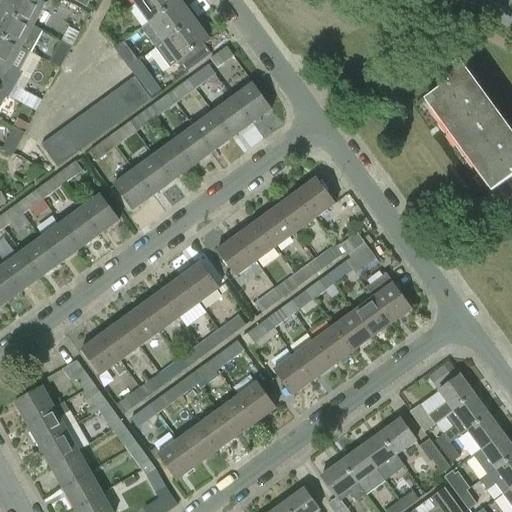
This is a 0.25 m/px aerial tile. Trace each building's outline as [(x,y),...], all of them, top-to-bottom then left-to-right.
[(3,0),(0,7),(0,8),(34,27),(35,27),(46,6),(44,5),(46,0),(3,0)] [(133,0),(136,3),(135,4),(150,24),(181,1),(180,0),(133,0)] [(181,1),(150,24),(163,42),(165,44),(196,21),(181,1)] [(35,27),(34,27),(0,8),(0,36),(23,48),(32,53),(44,31),(35,27)] [(178,62),(179,64),(186,73),(211,54),(204,45),(210,41),(196,21),(165,44),(163,42),(155,48),(170,68),(178,62)] [(20,76),(32,53),(0,36),(0,78),(20,89),(25,79),(20,76)] [(50,64),(61,69),(72,48),(62,42),(50,64)] [(145,55),(136,42),(129,48),(125,43),(115,50),(129,68),(136,62),(139,60),(145,55)] [(211,60),(217,69),(234,57),(227,48),(211,60)] [(146,70),(139,60),(138,61),(136,62),(129,68),(136,78),(146,70)] [(424,100),(492,193),(511,179),(511,177),(511,132),(460,61),(442,74),(448,82),(424,100)] [(216,75),(209,65),(189,80),(196,89),(216,75)] [(0,108),(6,97),(8,98),(12,90),(21,95),(20,96),(28,101),(30,95),(23,91),(20,89),(0,78),(0,108)] [(125,86),(142,108),(153,101),(136,78),(125,86)] [(196,89),(189,80),(169,94),(176,104),(196,89)] [(233,99),(252,125),(272,110),(253,84),(233,99)] [(142,108),(125,86),(115,93),(132,116),(142,108)] [(132,116),(115,93),(105,101),(122,123),(132,116)] [(176,104),(169,94),(149,108),(156,118),(176,104)] [(213,113),(232,139),(252,125),(233,99),(213,113)] [(122,123),(105,101),(95,108),(111,131),(122,123)] [(111,131),(95,108),(84,116),(101,139),(111,131)] [(156,118),(149,108),(129,123),(137,133),(156,118)] [(194,128),(212,154),(232,139),(213,113),(194,128)] [(101,139),(84,116),(74,123),(91,146),(101,139)] [(15,129),(26,135),(29,128),(18,122),(15,129)] [(91,146),(74,123),(64,131),(80,154),(91,146)] [(137,133),(129,123),(110,137),(117,147),(137,133)] [(174,142),(193,168),(212,154),(194,128),(174,142)] [(4,150),(14,155),(26,135),(15,129),(4,150)] [(80,154),(64,131),(53,138),(70,161),(80,154)] [(90,152),(97,162),(117,147),(110,137),(90,152)] [(70,161),(53,138),(42,147),(59,169),(70,161)] [(154,157),(173,182),(193,168),(174,142),(154,157)] [(134,171),(153,197),(173,182),(154,157),(134,171)] [(83,172),(76,162),(56,177),(63,186),(83,172)] [(153,197),(134,171),(114,186),(133,212),(153,197)] [(63,186),(56,177),(36,191),(43,201),(63,186)] [(297,194),(316,220),(336,205),(317,179),(297,194)] [(43,201),(36,191),(17,205),(24,215),(43,201)] [(316,220),(297,194),(277,208),(296,234),(316,220)] [(81,210),(99,236),(120,221),(101,195),(81,210)] [(24,215),(17,205),(0,217),(0,224),(4,229),(24,215)] [(296,234),(277,208),(257,223),(276,248),(296,234)] [(61,225),(80,250),(99,236),(81,210),(61,225)] [(276,248),(257,223),(237,237),(256,263),(276,248)] [(41,239),(60,265),(80,250),(61,225),(41,239)] [(342,247),(350,259),(346,262),(353,272),(354,271),(356,274),(376,259),(358,235),(342,247)] [(256,263),(237,237),(217,252),(236,278),(256,263)] [(21,253),(40,279),(60,265),(41,239),(21,253)] [(342,255),(335,246),(315,260),(322,270),(342,255)] [(2,268),(20,293),(40,279),(21,253),(2,268)] [(295,275),(302,285),(322,270),(315,260),(295,275)] [(327,276),(334,286),(353,272),(346,262),(327,276)] [(181,278),(200,304),(220,289),(201,263),(181,278)] [(0,269),(0,306),(1,308),(20,293),(2,268),(0,269)] [(366,289),(373,299),(392,325),(412,310),(387,274),(366,289)] [(275,289),(282,299),(302,285),(295,275),(275,289)] [(307,291),(314,301),(334,286),(327,276),(307,291)] [(200,304),(181,278),(161,292),(180,318),(200,304)] [(262,314),(280,301),(282,299),(275,289),(255,304),(262,314)] [(287,305),(294,315),(314,301),(307,291),(287,305)] [(180,318),(161,292),(141,307),(160,332),(180,318)] [(392,325),(373,299),(353,313),(372,339),(392,325)] [(294,315),(287,305),(267,320),(274,329),(275,329),(294,315)] [(160,332),(141,307),(122,321),(140,347),(160,332)] [(372,339),(353,313),(334,328),(352,353),(372,339)] [(226,340),(229,338),(246,326),(239,316),(219,330),(226,340)] [(278,334),(275,329),(274,329),(267,320),(242,338),(249,348),(267,335),(270,340),(278,334)] [(140,347),(122,321),(102,335),(120,361),(140,347)] [(352,353),(334,328),(314,342),(332,368),(352,353)] [(226,340),(219,330),(199,345),(206,354),(224,342),(226,340)] [(126,369),(120,361),(102,335),(81,350),(100,376),(112,368),(117,375),(126,369)] [(244,351),(237,341),(210,361),(217,371),(244,351)] [(332,368),(314,342),(294,357),(313,382),(332,368)] [(206,354),(199,345),(179,359),(187,369),(206,354)] [(181,373),(186,369),(187,369),(179,359),(177,356),(165,365),(168,368),(160,374),(167,383),(181,373)] [(313,382),(294,357),(273,371),(292,397),(313,382)] [(191,376),(198,385),(217,371),(210,361),(191,376)] [(81,367),(71,374),(75,379),(84,391),(93,384),(81,367)] [(65,368),(40,383),(43,388),(65,375),(68,373),(65,368)] [(147,398),(164,385),(167,383),(160,374),(140,388),(147,398)] [(198,385),(191,376),(171,390),(178,400),(195,387),(198,385)] [(424,433),(434,425),(446,417),(453,411),(474,396),(460,376),(438,392),(446,403),(428,416),(420,405),(409,413),(424,433)] [(237,398),(256,424),(276,409),(257,383),(237,398)] [(92,416),(99,412),(109,405),(93,384),(84,391),(80,394),(85,400),(84,401),(89,407),(87,409),(92,416)] [(15,403),(27,425),(55,409),(54,408),(42,387),(15,403)] [(116,406),(123,415),(132,408),(147,398),(140,388),(116,406)] [(151,404),(158,414),(178,400),(171,390),(151,404)] [(489,415),(474,396),(453,411),(446,417),(454,428),(435,441),(441,449),(450,443),(467,431),(489,415)] [(256,424),(237,398),(217,412),(236,438),(256,424)] [(66,431),(66,430),(59,418),(70,412),(64,403),(54,408),(55,409),(27,425),(39,446),(66,431)] [(131,419),(138,429),(158,414),(151,404),(131,419)] [(123,425),(113,410),(109,405),(99,412),(114,432),(123,425)] [(236,438),(217,412),(198,426),(216,452),(236,438)] [(467,431),(481,450),(503,435),(489,415),(467,431)] [(380,434),(396,456),(416,442),(400,420),(380,434)] [(51,467),(78,452),(78,451),(89,445),(77,424),(66,430),(66,431),(39,446),(51,467)] [(123,425),(114,432),(128,452),(138,445),(127,430),(123,425)] [(216,452),(198,426),(178,441),(197,467),(216,452)] [(396,456),(380,434),(360,448),(376,470),(377,469),(396,456)] [(488,475),(511,457),(511,447),(503,435),(481,450),(474,456),(488,475)] [(431,462),(432,461),(442,474),(450,469),(429,439),(419,447),(431,462)] [(197,467),(178,441),(158,456),(176,482),(197,467)] [(452,464),(460,457),(450,443),(441,449),(452,464)] [(138,445),(128,452),(143,472),(152,465),(138,445)] [(341,462),(365,496),(385,481),(377,469),(376,470),(360,448),(341,462)] [(62,489),(90,473),(78,452),(51,467),(62,489)] [(511,457),(488,475),(480,481),(487,490),(495,484),(503,494),(511,487),(511,457)] [(357,502),(365,496),(341,462),(321,477),(339,503),(351,494),(357,502)] [(166,488),(156,470),(152,465),(143,472),(146,476),(156,493),(166,488)] [(458,472),(455,475),(452,471),(444,477),(458,497),(466,491),(470,489),(458,472)] [(95,482),(90,473),(62,489),(74,510),(102,495),(102,494),(95,482)] [(418,499),(409,487),(406,489),(404,486),(394,493),(399,501),(398,502),(404,510),(418,499)] [(111,511),(107,504),(119,497),(114,487),(102,494),(102,495),(74,510),(75,511),(111,511)] [(511,487),(503,494),(511,507),(511,487)] [(283,504),(289,511),(319,511),(304,489),(283,504)] [(461,511),(444,489),(430,499),(438,511),(461,511)] [(476,505),(466,491),(458,497),(468,511),(476,505)] [(385,511),(400,511),(404,510),(398,502),(385,511)]
